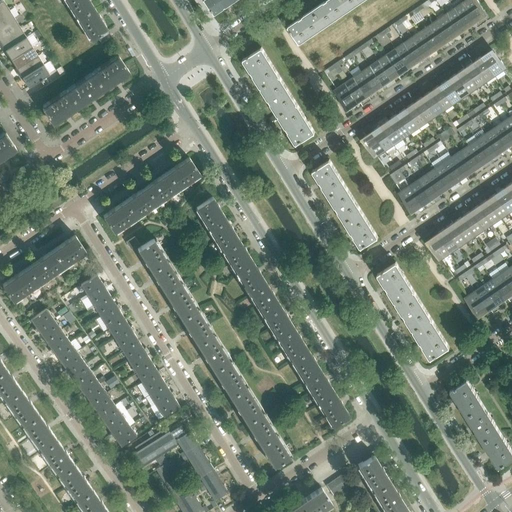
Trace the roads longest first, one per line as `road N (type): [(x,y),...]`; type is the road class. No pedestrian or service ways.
road 1 (residential): [(192,125),(372,416)]
road 2 (residential): [(74,208),(257,497)]
road 3 (residential): [(284,173),(511,18)]
road 4 (residential): [(139,511),(0,313)]
road 5 (residential): [(511,167),(348,276)]
road 6 (residential): [(284,173),(208,48)]
road 7 (residential): [(74,208),(192,125)]
road 8 (residential): [(163,79),(46,158)]
road 9 (residential): [(372,416),(257,497)]
road 10 (residential): [(494,504),(419,389)]
road 11 (residential): [(419,389),(348,276)]
road 12 (residential): [(348,276),(284,173)]
